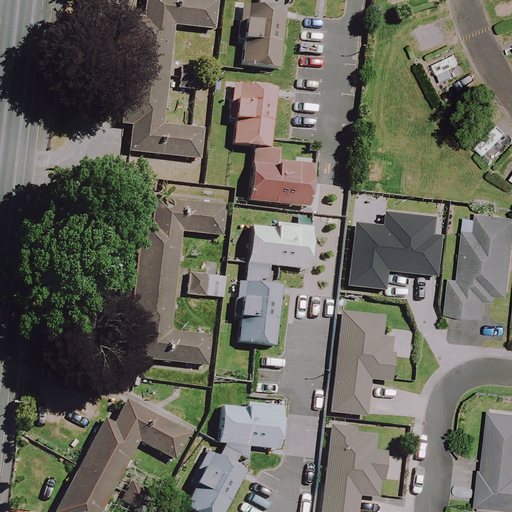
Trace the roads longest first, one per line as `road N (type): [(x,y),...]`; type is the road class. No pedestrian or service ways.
road 1 (residential): [(294,511),(320,296)]
road 2 (residential): [(429,511),(444,398),(474,374),(511,373)]
road 3 (residential): [(334,185),(354,0)]
